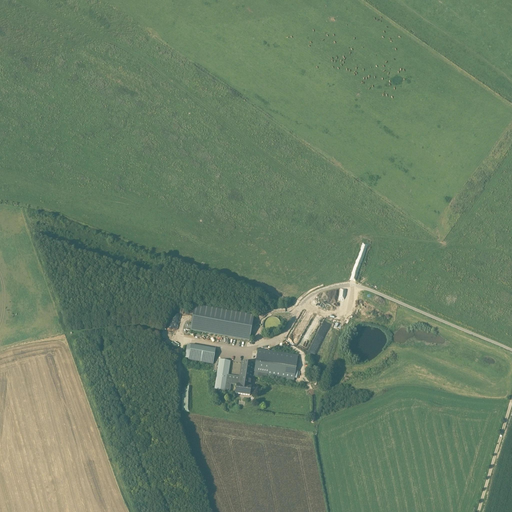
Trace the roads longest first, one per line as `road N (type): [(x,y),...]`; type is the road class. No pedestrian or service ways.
road 1 (track): [(0,348),(67,332),(132,511)]
road 2 (track): [(511,351),(365,288),(333,286)]
